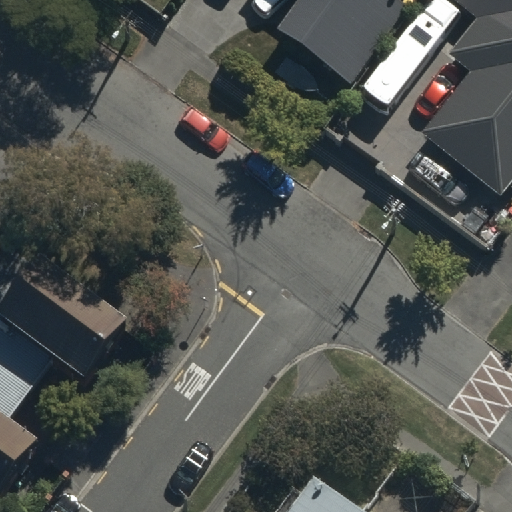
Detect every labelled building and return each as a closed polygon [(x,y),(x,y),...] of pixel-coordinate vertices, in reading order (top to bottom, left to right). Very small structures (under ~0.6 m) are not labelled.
[(308,0),(273,51),(344,101),(415,0),(308,0)] [(511,0),(456,0),(478,17),(450,53),(472,70),(422,131),(499,194),(511,178),(511,0)] [(0,336),(0,430),(8,437),(50,383),(89,413),(134,355),(46,287),(5,340),(0,336)] [(0,438),(0,511),(15,511),(45,473),(0,438)] [(277,511),(330,511),(296,487),(277,511)]
